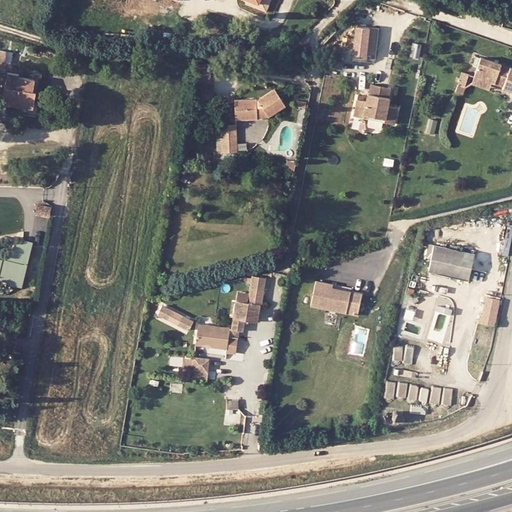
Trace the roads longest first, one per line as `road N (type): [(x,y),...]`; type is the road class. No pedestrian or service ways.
road 1 (unclassified): [(511,294),(493,397),(477,420),(430,441),(214,468),(0,467)]
road 2 (trunk): [(511,452),(243,511)]
road 3 (trunk): [(511,472),(324,511)]
